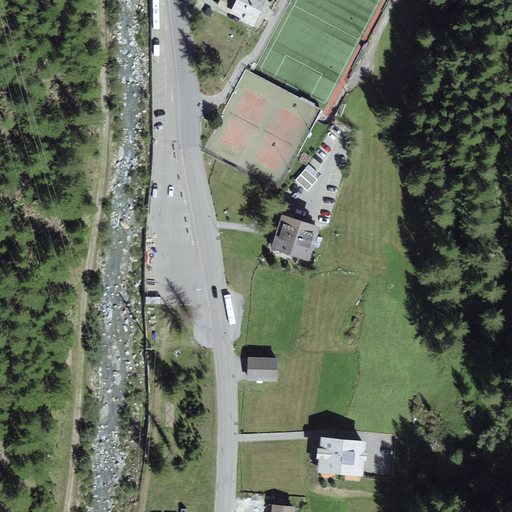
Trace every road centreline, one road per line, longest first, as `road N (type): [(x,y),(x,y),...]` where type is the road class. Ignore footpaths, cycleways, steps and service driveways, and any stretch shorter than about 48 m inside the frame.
road 1 (tertiary): [(175,0),(187,146),(220,354),(222,511)]
road 2 (track): [(103,0),(102,186),(85,286),(67,511)]
